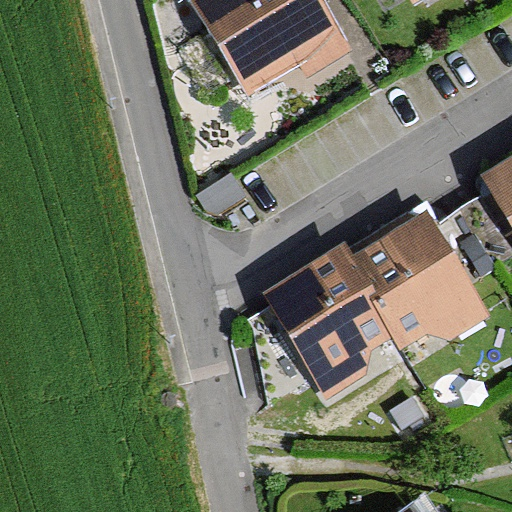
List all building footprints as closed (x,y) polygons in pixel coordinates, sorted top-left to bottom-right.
[(297,90),(352,59),(316,0),(201,0),(188,8),(245,105),(290,79),(297,90)] [(404,0),(412,12),(433,0),(404,0)] [(511,174),(489,188),(511,225),(511,174)] [(306,270),(263,296),(325,400),(433,335),(441,347),(490,317),(433,221),(399,241),(353,269),(341,249),(306,270)] [(422,511),(414,502),(400,511),(422,511)]
